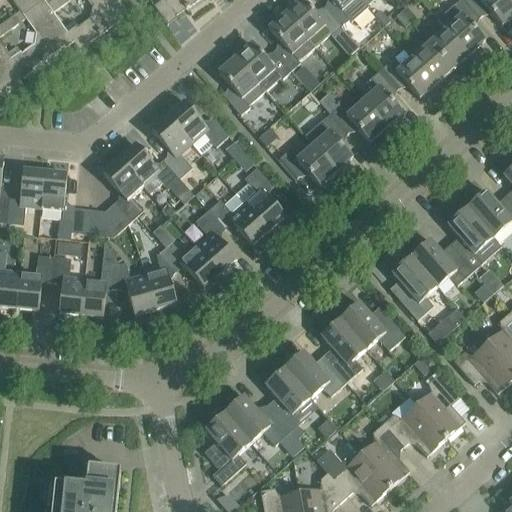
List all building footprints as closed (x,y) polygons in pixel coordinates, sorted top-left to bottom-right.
[(10,0),(20,13),(23,17),(44,2),(42,0),(10,0)] [(67,5),(64,0),(56,0),(47,7),(53,15),(67,5)] [(64,0),(67,5),(73,0),(85,0),(92,9),(90,20),(68,36),(73,43),(79,52),(129,16),(117,0),(64,0)] [(169,0),(155,10),(166,26),(201,0),(169,0)] [(359,0),(329,0),(332,3),(324,10),(341,30),(349,23),(351,25),(368,10),(366,8),(359,0)] [(359,0),(366,8),(374,1),(373,0),(359,0)] [(511,19),(511,6),(506,0),(480,0),(479,1),(477,0),(462,0),(462,1),(479,20),(488,13),(501,29),(511,19)] [(462,1),(453,9),(449,8),(445,11),(445,15),(453,25),(445,32),(468,58),(485,43),(471,28),(479,20),(462,1)] [(20,13),(5,23),(11,31),(25,21),(36,35),(34,47),(11,63),(22,77),(23,78),(73,43),(68,36),(53,15),(47,7),(44,2),(23,17),(20,13)] [(302,2),(285,17),(308,43),(324,29),(332,38),(341,30),(324,10),(315,17),(302,2)] [(415,20),(406,10),(399,16),(408,27),(415,20)] [(375,18),(385,29),(390,24),(380,14),(375,18)] [(308,43),(285,17),(268,31),(282,47),(274,54),(291,74),(300,66),(292,57),(308,43)] [(0,39),(11,31),(5,23),(0,27),(0,39)] [(445,32),(429,46),(452,72),(468,58),(445,32)] [(0,92),(22,77),(11,63),(0,46),(0,92)] [(252,46),(235,61),(258,87),(274,73),(282,82),(291,74),(274,54),(265,62),(252,46)] [(429,46),(412,60),(436,87),(452,72),(429,46)] [(389,65),(380,73),(397,93),(405,86),(419,101),(436,87),(412,60),(397,74),(389,65)] [(258,87),(235,61),(218,75),(232,91),(223,99),(240,119),(250,110),(249,109),(264,95),(258,87)] [(397,93),(380,73),(370,81),(378,90),(362,104),(385,131),(402,116),(389,101),(397,93)] [(385,131),(362,104),(347,118),(328,97),(318,105),(329,117),(347,137),(355,130),(369,145),(385,131)] [(184,105),(168,120),(192,147),(200,157),(212,146),(216,151),(228,140),(212,121),(204,127),(184,105)] [(329,117),(320,125),(304,139),(312,148),(336,175),(352,160),(338,145),(347,137),(329,117)] [(192,147),(168,120),(151,134),(171,157),(163,163),(180,182),(192,171),(180,158),(192,147)] [(296,147),(289,153),(279,162),(297,182),(305,174),(319,190),(336,175),(312,148),(304,155),(296,147)] [(180,182),(163,163),(155,170),(136,148),(119,163),(143,190),(155,180),(167,193),(180,182)] [(143,190),(119,163),(103,177),(122,199),(114,206),(131,225),(143,214),(131,200),(143,190)] [(0,192),(3,165),(0,164),(0,226),(7,227),(9,202),(0,200),(0,192)] [(244,182),(247,187),(235,197),(268,234),(285,219),(265,197),(273,190),(256,171),(244,182)] [(511,171),(503,179),(511,188),(511,193),(505,199),(511,206),(511,171)] [(9,202),(7,227),(23,229),(25,210),(41,212),(45,176),(23,173),(20,203),(9,202)] [(45,176),(41,212),(62,214),(61,224),(72,225),(71,236),(89,238),(92,213),(74,211),(74,209),(64,208),(67,178),(45,176)] [(486,194),(467,211),(493,241),(511,225),(511,206),(505,199),(496,207),(486,194)] [(220,203),(208,214),(224,233),(232,226),(251,249),(268,234),(235,197),(224,207),(220,203)] [(114,206),(105,214),(113,241),(131,225),(114,206)] [(493,241),(467,211),(447,228),(458,240),(449,248),(473,275),(482,267),(474,258),(493,241)] [(92,213),(89,238),(113,241),(105,214),(105,215),(92,213)] [(224,233),(208,214),(195,225),(207,239),(195,249),(219,277),(236,262),(216,240),(224,233)] [(54,256),(64,257),(65,243),(55,242),(54,256)] [(430,244),(411,260),(437,290),(449,280),(457,289),(473,275),(449,248),(441,256),(430,244)] [(171,246),(159,257),(176,276),(183,269),(203,291),(219,277),(195,249),(183,260),(171,246)] [(6,255),(0,254),(0,309),(16,312),(20,276),(4,274),(6,255)] [(176,276),(159,257),(156,258),(160,273),(145,278),(156,312),(176,306),(168,278),(176,276)] [(36,277),(20,276),(16,312),(38,314),(41,285),(51,286),(54,261),(38,259),(36,277)] [(437,290),(411,260),(392,277),(407,295),(398,303),(417,324),(433,310),(425,301),(437,290)] [(71,262),(54,261),(51,286),(62,287),(59,316),(82,319),(84,282),(69,281),(71,262)] [(84,282),(82,319),(102,321),(106,291),(116,293),(119,267),(102,266),(100,284),(84,282)] [(119,267),(116,293),(117,293),(125,290),(134,319),(156,312),(145,278),(130,282),(125,266),(119,267)] [(405,340),(379,310),(370,318),(359,306),(340,323),(366,353),(378,342),(388,354),(405,340)] [(511,324),(511,319),(509,316),(498,325),(501,333),(486,346),(511,375),(511,336),(506,330),(511,324)] [(366,353),(340,323),(321,339),(332,352),(323,360),(346,386),(355,378),(347,369),(366,353)] [(511,384),(511,375),(486,346),(471,360),(464,355),(453,365),(474,388),(482,381),(497,398),(511,384)] [(346,386),(323,360),(314,367),(303,355),(284,372),(310,402),(322,391),(330,400),(346,386)] [(310,402),(284,372),(265,389),(276,401),(267,409),(290,435),(307,421),(299,412),(310,402)] [(431,395),(416,409),(446,443),(465,426),(450,409),(459,401),(438,378),(427,387),(431,395)] [(290,435),(267,409),(258,416),(243,400),(224,416),(250,447),(262,436),(274,449),(290,435)] [(393,418),(382,427),(388,434),(403,451),(411,443),(426,460),(446,443),(416,409),(400,422),(393,418)] [(250,447),(224,416),(205,433),(216,445),(204,456),(219,473),(212,479),(221,489),(246,467),(238,458),(250,447)] [(375,444),(360,458),(390,492),(409,475),(379,441),(388,434),(382,427),(372,437),(375,444)] [(360,458),(351,465),(348,462),(342,467),(329,453),(316,464),(326,476),(347,500),(356,492),(370,509),(390,492),(360,458)] [(88,471),(87,481),(86,492),(54,488),(54,489),(50,489),(48,509),(52,509),(51,511),(116,511),(120,475),(88,471)] [(319,492),(298,496),(301,511),(333,511),(347,500),(326,476),(320,482),(319,492)] [(301,511),(298,496),(278,500),(274,492),(262,495),(260,496),(263,511),(301,511)]
